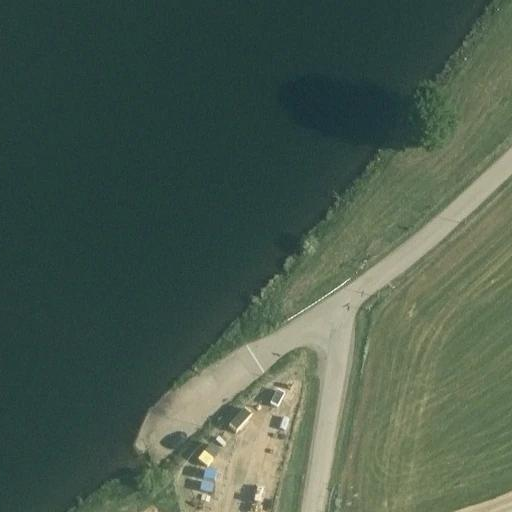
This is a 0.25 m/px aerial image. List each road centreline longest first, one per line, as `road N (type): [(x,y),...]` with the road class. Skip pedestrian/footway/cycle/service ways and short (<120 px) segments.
road 1 (tertiary): [(347,302),(194,411),(163,402)]
road 2 (tertiary): [(347,302),(511,158)]
road 3 (tertiary): [(314,511),(347,302)]
